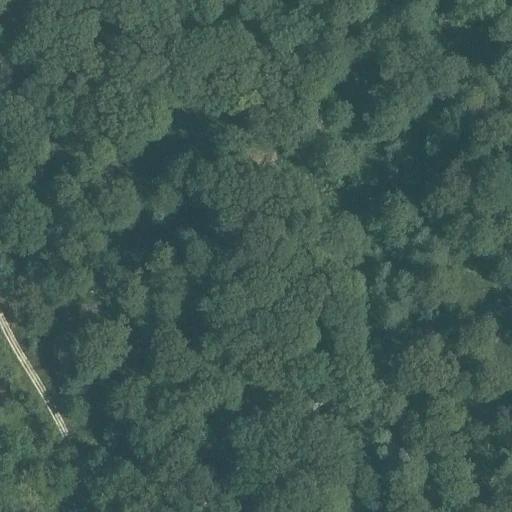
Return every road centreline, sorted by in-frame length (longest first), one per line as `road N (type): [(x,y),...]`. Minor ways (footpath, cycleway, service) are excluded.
road 1 (track): [(197,511),(344,375),(511,305)]
road 2 (track): [(0,301),(109,511)]
